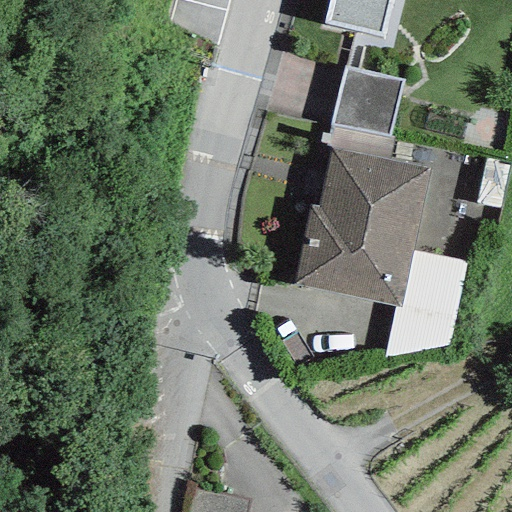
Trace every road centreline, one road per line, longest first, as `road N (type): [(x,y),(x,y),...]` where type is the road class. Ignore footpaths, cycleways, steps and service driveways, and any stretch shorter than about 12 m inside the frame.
road 1 (unclassified): [(197,278),(217,320),(362,511)]
road 2 (unclassified): [(244,0),(197,278)]
road 3 (unclassified): [(197,278),(139,511)]
